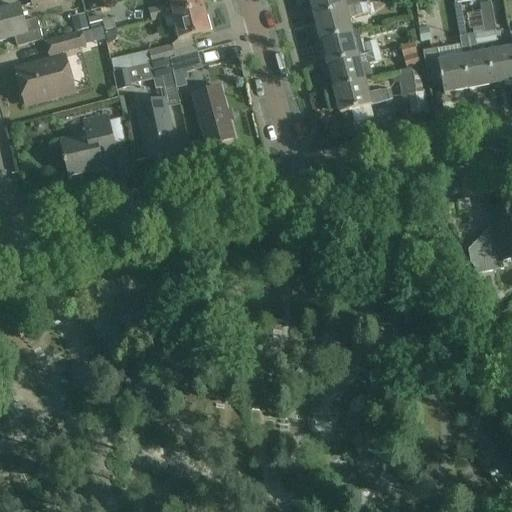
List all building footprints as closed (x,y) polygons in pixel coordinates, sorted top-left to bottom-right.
[(57,0),(30,0),(33,9),(58,2),(57,0)] [(149,12),(152,22),(174,16),(205,7),(203,0),(169,0),(171,6),(149,12)] [(308,0),(313,16),(344,8),(342,0),(308,0)] [(365,2),(352,6),(355,16),(368,13),(365,2)] [(17,46),(43,39),(37,18),(24,21),(19,7),(0,11),(0,40),(14,37),(17,46)] [(174,16),(180,40),(212,32),(205,7),(174,16)] [(313,16),(320,41),(351,32),(349,26),(344,8),(313,16)] [(493,19),(482,21),(484,32),(494,30),(495,30),(493,19)] [(421,42),(431,41),(430,29),(419,30),(421,42)] [(484,32),(486,45),(497,43),(494,30),(484,32)] [(320,41),(326,65),(357,56),(351,32),(320,41)] [(475,47),(486,45),(484,32),(473,34),(475,47)] [(83,33),(45,42),(48,57),(86,49),(83,33)] [(164,36),(142,40),(144,51),(166,47),(164,36)] [(362,44),(365,54),(378,51),(375,40),(362,44)] [(399,48),(405,69),(418,66),(413,44),(399,48)] [(169,60),(175,58),(172,47),(148,53),(151,64),(169,60)] [(511,81),(511,48),(487,53),(493,85),(511,81)] [(462,58),(437,63),(435,50),(419,53),(425,86),(441,83),(443,94),(468,89),(462,58)] [(89,53),(92,71),(101,69),(98,51),(89,53)] [(365,54),(368,65),(381,61),(378,51),(365,54)] [(202,70),(197,52),(175,58),(169,60),(173,78),(202,70)] [(487,53),(462,58),(468,89),(493,85),(487,53)] [(326,65),(333,89),(364,81),(357,56),(326,65)] [(26,104),(74,91),(64,57),(17,70),(26,104)] [(132,89),(131,85),(153,80),(156,91),(175,86),(173,78),(169,60),(151,64),(115,74),(119,92),(132,89)] [(368,77),(388,78),(388,69),(368,68),(368,77)] [(419,72),(406,74),(410,95),(423,93),(419,72)] [(364,81),(333,89),(339,114),(378,103),(375,93),(368,95),(364,81)] [(208,147),(235,140),(221,88),(193,96),(208,147)] [(378,103),(391,100),(388,89),(375,93),(378,103)] [(147,159),(177,154),(166,101),(137,107),(147,159)] [(83,121),(86,135),(60,141),(69,177),(103,169),(98,149),(114,145),(107,116),(83,121)] [(511,207),(493,211),(499,241),(483,244),(488,273),(505,270),(504,262),(511,260),(511,207)]
